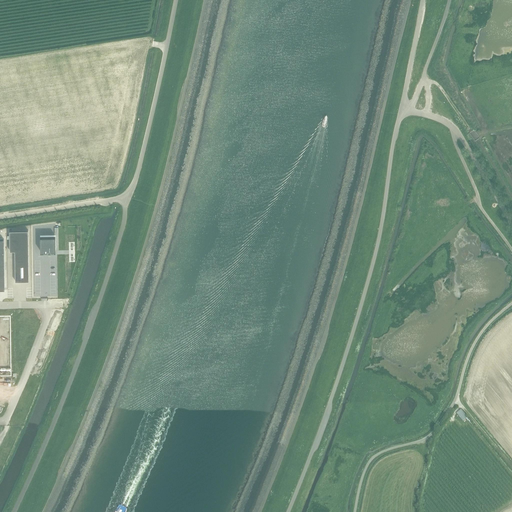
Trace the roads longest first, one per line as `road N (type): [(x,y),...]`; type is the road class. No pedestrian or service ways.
road 1 (unclassified): [(290,511),(339,385),(404,107)]
road 2 (unclassified): [(13,511),(84,342),(125,198)]
road 3 (unclassified): [(354,511),(367,464),(437,427),(456,400),(476,339),(511,304)]
road 4 (unclassified): [(125,198),(175,0)]
road 5 (unclassified): [(511,250),(477,200),(453,126)]
road 6 (unclassified): [(0,216),(125,198)]
road 7 (unclassified): [(47,305),(0,420)]
